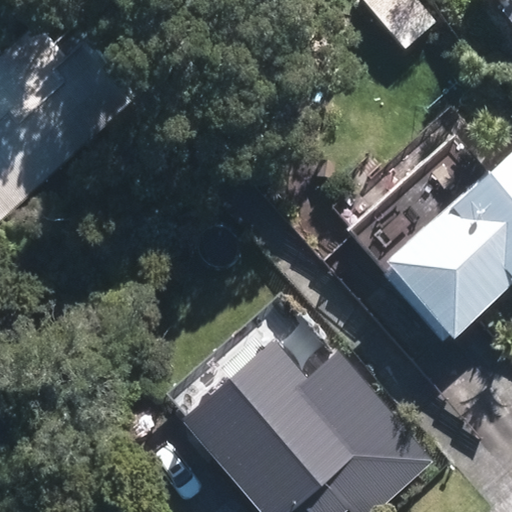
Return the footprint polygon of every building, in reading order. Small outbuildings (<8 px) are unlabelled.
[(432,22),(412,0),(359,0),(401,48),(432,22)] [(511,0),(488,0),(485,3),(511,33),(511,0)] [(20,35),(0,51),(0,207),(87,138),(50,93),(60,85),(20,35)] [(475,109),(339,236),(435,339),(509,270),(511,273),(511,144),(510,146),(475,109)] [(287,314),(170,418),(253,511),(281,511),(383,422),(287,314)] [(386,428),(317,489),(337,511),(374,511),(422,469),(386,428)]
